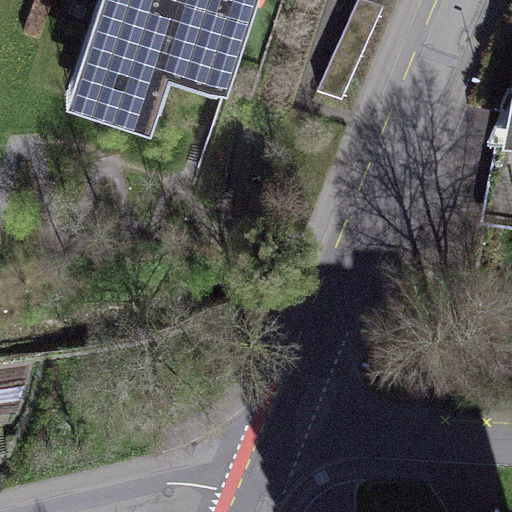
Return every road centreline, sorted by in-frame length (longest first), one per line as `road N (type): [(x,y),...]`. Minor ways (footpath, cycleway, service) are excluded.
road 1 (residential): [(257,503),(465,0)]
road 2 (residential): [(54,511),(167,485),(257,503)]
